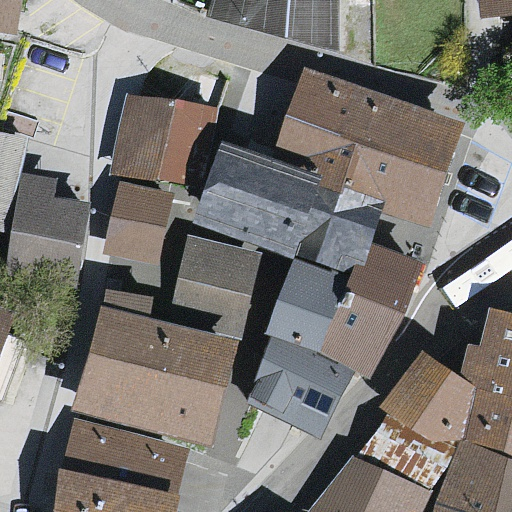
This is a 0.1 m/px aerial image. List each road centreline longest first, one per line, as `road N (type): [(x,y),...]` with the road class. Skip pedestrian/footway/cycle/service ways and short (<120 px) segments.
road 1 (residential): [(148,15),(107,134),(92,311),(45,511)]
road 2 (residential): [(148,15),(437,102),(511,136)]
road 3 (tertiary): [(256,511),(429,327),(511,256)]
